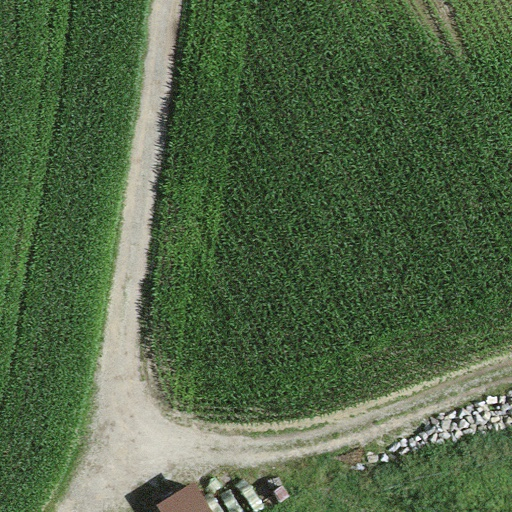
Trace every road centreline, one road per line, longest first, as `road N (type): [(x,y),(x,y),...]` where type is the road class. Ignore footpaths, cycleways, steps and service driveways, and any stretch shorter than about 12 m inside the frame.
road 1 (track): [(165,0),(117,362),(137,456),(87,511)]
road 2 (track): [(137,456),(225,457),(511,374)]
